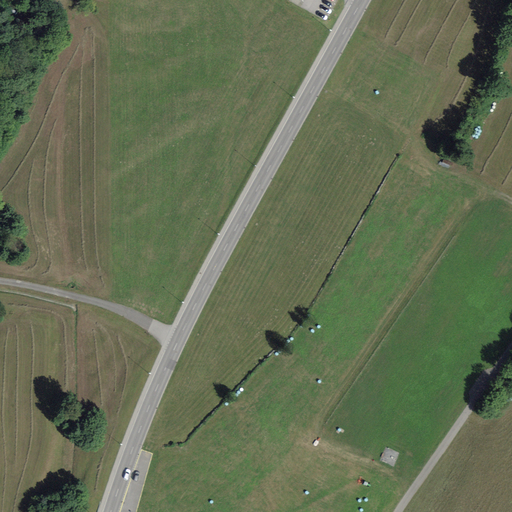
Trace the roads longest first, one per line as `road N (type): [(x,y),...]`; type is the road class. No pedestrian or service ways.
road 1 (secondary): [(111,511),(178,339),(364,0)]
road 2 (track): [(414,489),(312,436),(483,185),(511,201)]
road 3 (unclassified): [(399,511),(511,348)]
road 4 (track): [(0,282),(118,311),(178,339)]
